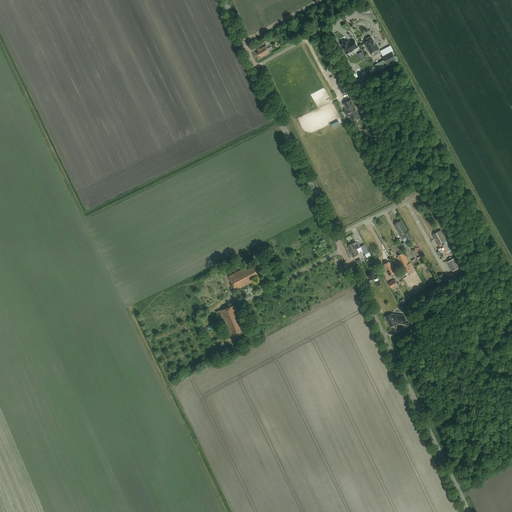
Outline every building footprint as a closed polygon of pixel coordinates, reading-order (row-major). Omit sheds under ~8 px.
[(379,49),(377,44),(376,44),(372,37),(370,36),(366,38),(365,42),(364,43),(370,54),(379,49)] [(349,42),(349,41),(341,45),(346,54),(353,50),(358,47),(354,39),(349,42)] [(269,51),(273,50),(271,47),(268,48),(266,46),(258,50),(259,51),(257,53),(259,57),(261,56),(262,57),(270,52),(269,51)] [(362,61),(366,58),(362,51),(358,53),(362,61)] [(391,51),(383,56),(385,59),(388,66),(397,61),(391,51)] [(337,84),(342,94),(348,91),(343,81),(339,83),(337,84)] [(352,121),(360,117),(351,100),(344,104),(346,109),(345,110),(347,115),(349,114),(352,121)] [(368,139),(373,136),(368,127),(363,129),(368,139)] [(410,232),(408,233),(402,222),(400,223),(400,222),(395,224),(396,225),(395,226),(403,240),(404,239),(405,241),(408,240),(412,238),(410,232)] [(447,252),(451,250),(440,231),(434,234),(435,235),(433,236),(438,245),(443,242),(444,244),(443,245),(447,252)] [(357,249),(360,247),(358,242),(356,243),(356,242),(348,245),(349,246),(347,247),(352,257),(359,254),(357,249)] [(404,242),(401,244),(405,249),(404,250),(406,253),(410,251),(407,248),(408,247),(404,242)] [(405,266),(409,264),(404,255),(403,255),(402,254),(398,256),(399,257),(397,258),(402,267),(405,266)] [(455,258),(447,262),(452,271),(453,271),(456,276),(462,273),(459,267),(460,267),(455,258)] [(398,274),(396,272),(391,262),(389,263),(389,262),(385,264),(386,265),(384,266),(389,276),(390,275),(391,278),(398,274)] [(409,264),(405,266),(407,270),(409,268),(410,268),(411,271),(410,271),(412,274),(415,272),(411,263),(409,264)] [(252,279),(258,275),(253,266),(247,269),(246,267),(229,276),(236,290),(254,281),(252,279)] [(222,276),(231,272),(229,267),(220,272),(222,276)] [(441,283),(446,280),(443,274),(438,276),(441,283)] [(395,279),(389,282),(392,287),(393,289),(397,286),(396,285),(398,284),(395,279)] [(229,336),(244,331),(235,305),(220,311),(229,336)] [(391,314),(385,317),(385,318),(390,327),(396,324),(397,324),(397,323),(405,324),(405,322),(403,317),(392,315),(391,314)]
